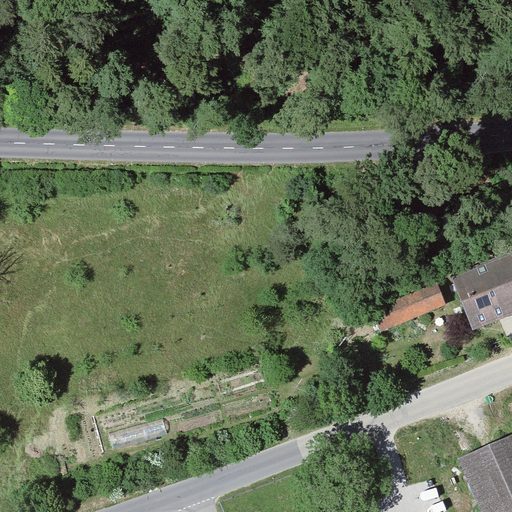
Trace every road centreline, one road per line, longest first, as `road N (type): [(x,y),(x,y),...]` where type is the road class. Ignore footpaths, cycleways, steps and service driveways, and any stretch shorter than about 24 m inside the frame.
road 1 (tertiary): [(511,134),(340,146),(0,143)]
road 2 (tertiary): [(131,511),(511,367)]
